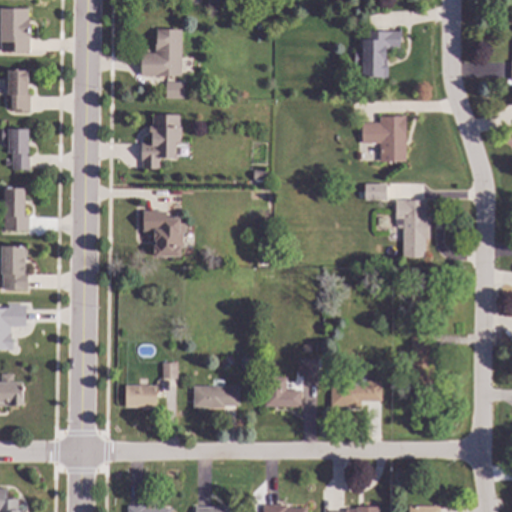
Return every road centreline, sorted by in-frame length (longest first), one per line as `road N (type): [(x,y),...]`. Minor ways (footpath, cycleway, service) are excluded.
road 1 (residential): [(451,0),(449,66),(487,194),(479,455),(488,511)]
road 2 (residential): [(78,511),(85,0)]
road 3 (residential): [(479,455),(0,452)]
